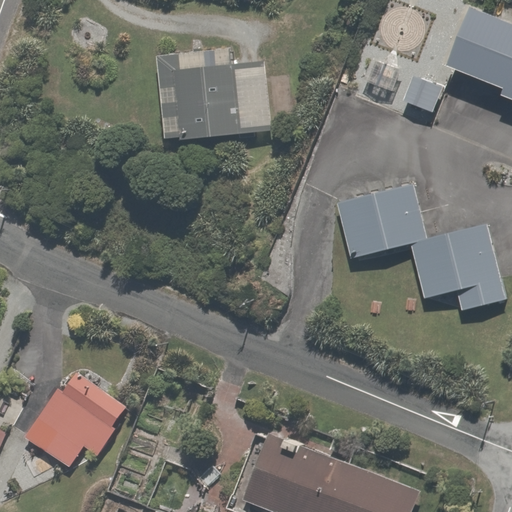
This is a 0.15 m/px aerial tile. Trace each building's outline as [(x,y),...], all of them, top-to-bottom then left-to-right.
[(511,10),(482,0),(473,0),(451,60),(505,80),(502,88),(511,91),(511,10)] [(226,47),(150,54),(157,140),(281,130),(274,57),(227,61),(226,47)] [(418,175),(341,196),(355,255),(414,240),(428,294),(461,286),(467,308),(511,297),(491,217),(432,232),(418,175)] [(30,374),(42,347),(25,339),(13,366),(30,374)] [(79,363),(70,376),(65,383),(29,433),(75,466),(91,444),(99,450),(135,403),(79,363)] [(14,424),(0,419),(0,498),(3,500),(11,478),(26,483),(33,465),(2,453),(14,424)] [(263,420),(260,428),(232,501),(260,511),(415,511),(426,483),(263,420)]
